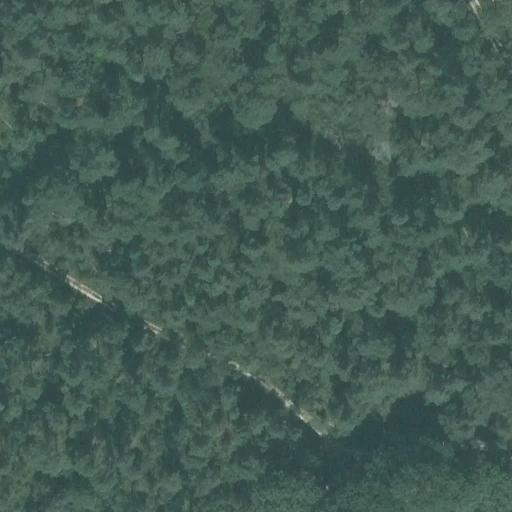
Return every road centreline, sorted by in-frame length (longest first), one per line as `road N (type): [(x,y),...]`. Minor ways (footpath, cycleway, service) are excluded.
road 1 (track): [(355,464),(238,372),(102,303),(0,231)]
road 2 (track): [(511,439),(355,464)]
